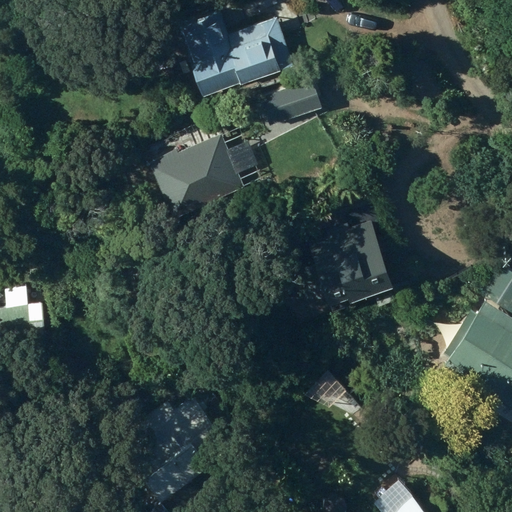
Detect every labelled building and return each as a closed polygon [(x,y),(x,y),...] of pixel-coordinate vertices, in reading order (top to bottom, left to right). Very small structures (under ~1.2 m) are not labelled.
[(217,0),(194,0),(176,6),(202,85),(291,56),(274,6),(225,22),(217,0)] [(259,91),(270,121),(323,100),(311,71),(259,91)] [(147,147),(170,204),(241,175),(220,122),(173,141),(168,127),(150,134),(154,144),(147,147)] [(345,280),(389,264),(368,210),(325,226),(324,223),(305,231),(323,279),(342,272),(345,280)] [(26,292),(0,292),(0,319),(26,320),(26,292)] [(511,311),(483,292),(446,349),(499,383),(506,373),(511,377),(511,311)] [(166,388),(141,405),(149,416),(127,431),(153,471),(225,425),(195,380),(171,397),(166,388)] [(375,511),(436,511),(409,482),(375,511)]
